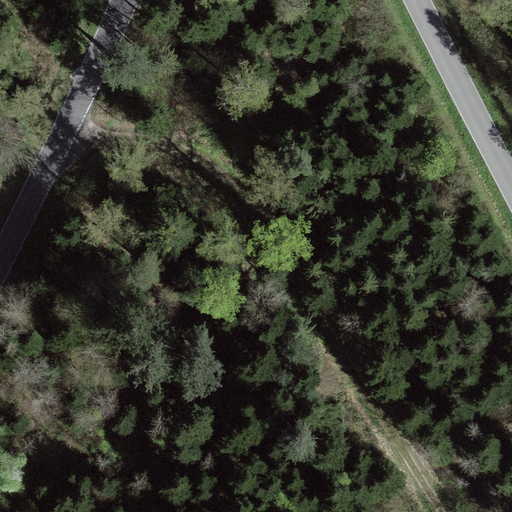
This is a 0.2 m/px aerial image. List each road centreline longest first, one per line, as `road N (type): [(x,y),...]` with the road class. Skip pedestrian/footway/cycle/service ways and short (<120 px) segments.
road 1 (track): [(445,511),(264,231),(202,159),(137,139),(65,140)]
road 2 (tertiary): [(123,0),(0,274)]
road 3 (unclassified): [(418,0),(511,180)]
